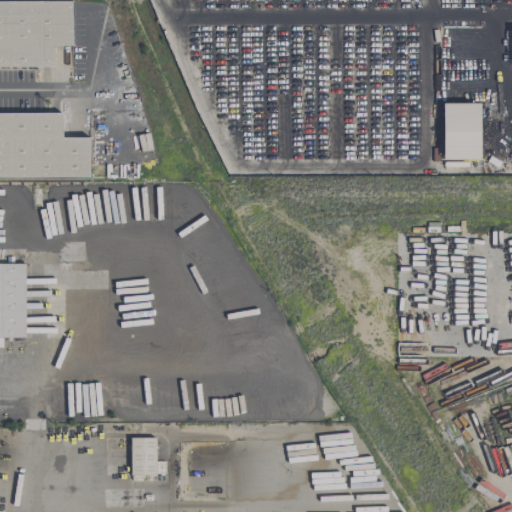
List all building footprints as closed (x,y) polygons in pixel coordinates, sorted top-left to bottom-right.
[(0,2),(0,67),(51,68),(52,45),(71,45),(71,3),(0,2)] [(478,159),(478,103),(441,103),(441,160),(478,159)] [(0,179),(88,180),(89,138),(60,138),(60,114),(0,113),(0,179)] [(0,348),(1,348),(1,339),(23,339),(23,250),(0,249),(0,348)] [(154,437),(129,438),(129,476),(154,476),(154,437)]
